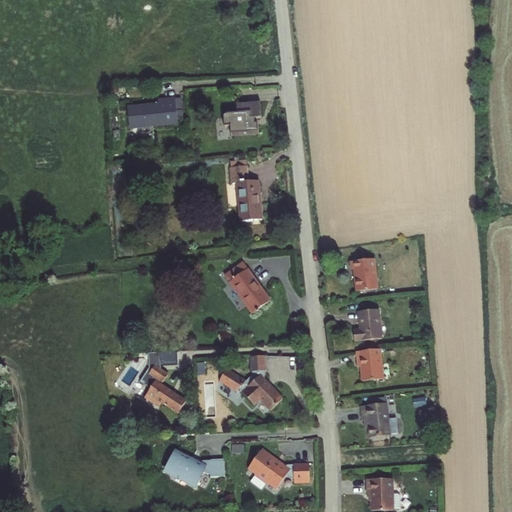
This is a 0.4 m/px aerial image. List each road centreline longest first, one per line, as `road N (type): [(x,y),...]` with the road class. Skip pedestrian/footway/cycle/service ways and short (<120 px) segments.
road 1 (residential): [(280,0),(331,511)]
road 2 (unknown): [(319,349),(185,355)]
road 3 (unknown): [(329,444),(200,441)]
